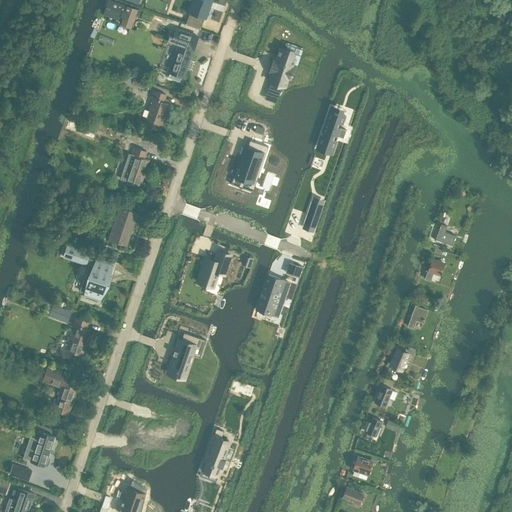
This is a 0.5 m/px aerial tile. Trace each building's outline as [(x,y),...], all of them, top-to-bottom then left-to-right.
[(190,0),(186,12),(205,19),(211,0),(190,0)] [(121,24),(133,27),(138,10),(110,1),(105,15),(122,21),(121,24)] [(173,55),(167,72),(170,73),(168,77),(180,81),(181,76),(184,77),(197,36),(176,29),(173,38),(170,37),(169,39),(179,43),(174,56),(173,55)] [(272,81),(268,93),(277,96),(281,84),(286,86),(288,79),(290,80),(294,67),(289,65),(294,53),(280,48),(276,61),(274,60),(270,71),(272,72),(269,80),(272,81)] [(137,72),(136,78),(146,81),(148,75),(137,72)] [(144,88),(147,81),(129,76),(127,82),(132,83),(131,85),(144,88)] [(145,108),(142,115),(147,117),(144,125),(159,129),(168,103),(163,101),(166,94),(153,90),(151,98),(153,99),(149,110),(145,108)] [(71,119),(96,128),(98,121),(86,117),(87,114),(74,109),(71,119)] [(321,134),(318,144),(325,147),(329,148),(329,147),(332,148),(332,149),(333,149),(337,136),(344,138),(346,130),(340,128),(345,115),(330,110),(327,119),(329,120),(328,123),(326,122),(323,131),(325,132),(323,135),(321,134)] [(68,118),(65,128),(100,140),(103,130),(96,128),(71,119),(69,118),(68,118)] [(257,126),(255,131),(262,134),(264,128),(257,126)] [(110,130),(108,135),(122,140),(124,134),(120,133),(120,132),(117,131),(116,132),(110,130)] [(240,158),(234,175),(252,182),(255,174),(258,175),(268,146),(250,140),(247,147),(244,146),(240,158)] [(132,184),(133,182),(140,185),(148,160),(144,158),(146,151),(134,147),(132,154),(129,153),(120,178),(127,180),(126,182),(127,184),(131,185),(132,184)] [(58,181),(54,192),(64,195),(67,184),(58,181)] [(312,201),(304,224),(314,227),(322,204),(312,201)] [(109,202),(106,211),(113,214),(116,205),(109,202)] [(126,245),(137,212),(120,206),(109,239),(126,245)] [(441,224),(435,240),(441,242),(441,241),(452,245),(455,235),(445,231),(447,226),(441,224)] [(89,263),(80,290),(87,293),(85,297),(97,302),(99,297),(101,297),(106,283),(104,282),(107,274),(109,275),(112,266),(85,257),(86,251),(66,244),(63,254),(89,263)] [(201,272),(198,282),(212,287),(217,272),(220,263),(227,265),(230,254),(218,250),(215,261),(206,258),(202,272),(201,272)] [(245,256),(242,263),(249,266),(252,259),(245,256)] [(440,274),(444,262),(432,258),(425,278),(430,280),(433,272),(440,274)] [(269,273),(256,309),(265,312),(266,309),(269,311),(279,314),(289,282),(279,279),(275,277),(276,276),(269,273)] [(53,304),(49,316),(67,322),(72,311),(53,304)] [(423,322),(427,310),(415,306),(408,326),(413,327),(416,319),(423,322)] [(81,355),(90,330),(85,329),(88,321),(76,317),(73,325),(75,326),(67,349),(65,349),(62,356),(74,361),(77,353),(81,355)] [(174,354),(170,366),(176,369),(178,370),(178,369),(184,371),(187,362),(189,363),(192,354),(191,353),(194,345),(203,348),(206,339),(184,332),(181,339),(179,339),(175,350),(174,349),(173,354),(174,354)] [(396,346),(388,365),(402,371),(410,352),(396,346)] [(68,414),(75,392),(79,382),(62,376),(63,372),(47,367),(43,380),(60,386),(61,389),(58,398),(54,409),(68,414)] [(384,378),(381,384),(374,401),(385,405),(388,397),(394,399),(397,392),(391,389),(392,389),(385,386),(387,382),(393,384),(394,381),(384,378)] [(371,416),(364,432),(376,437),(381,425),(380,424),(382,420),(371,416)] [(206,461),(203,470),(216,475),(219,466),(221,467),(222,467),(225,459),(223,458),(227,447),(229,441),(221,438),(224,431),(216,428),(204,460),(206,461)] [(30,437),(23,458),(44,465),(54,436),(38,431),(35,438),(30,437)] [(355,469),(352,475),(366,480),(368,474),(372,462),(368,460),(361,457),(357,456),(353,468),(355,469)] [(127,487),(118,511),(140,511),(143,501),(146,488),(142,486),(143,486),(132,479),(132,480),(129,488),(127,487)] [(0,481),(0,488),(7,490),(8,484),(0,481)] [(346,486),(342,496),(359,503),(363,493),(360,492),(354,489),(347,486),(346,486)] [(15,500),(9,498),(4,511),(27,511),(34,493),(20,488),(15,500)]
